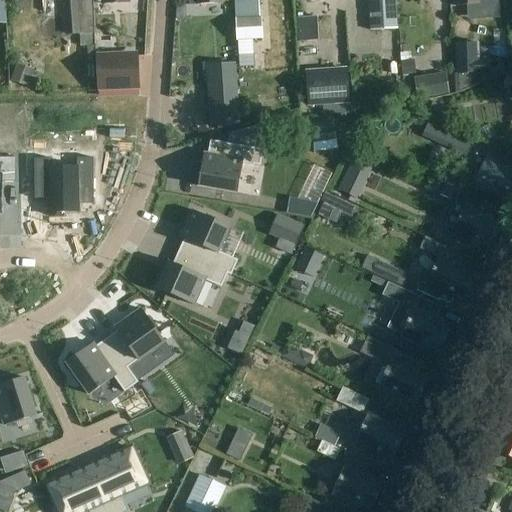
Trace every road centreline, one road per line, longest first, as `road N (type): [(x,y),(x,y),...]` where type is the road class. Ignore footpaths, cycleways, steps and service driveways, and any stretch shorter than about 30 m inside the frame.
road 1 (residential): [(101,271),(132,222),(145,176),(162,0)]
road 2 (unclassified): [(430,511),(511,320)]
road 3 (residential): [(0,338),(28,329),(101,271)]
